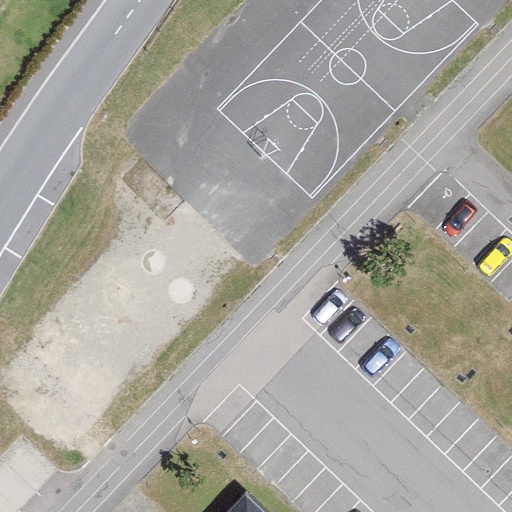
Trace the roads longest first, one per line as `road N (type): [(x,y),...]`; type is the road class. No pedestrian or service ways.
road 1 (residential): [(116,511),(341,277),(511,82)]
road 2 (unclassified): [(133,0),(40,134),(0,209)]
road 3 (unknown): [(262,362),(423,511)]
